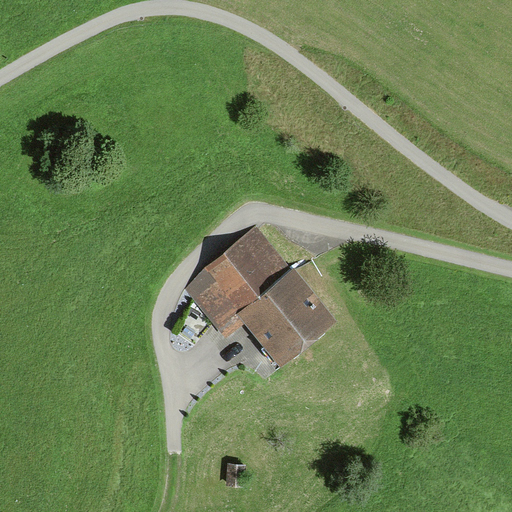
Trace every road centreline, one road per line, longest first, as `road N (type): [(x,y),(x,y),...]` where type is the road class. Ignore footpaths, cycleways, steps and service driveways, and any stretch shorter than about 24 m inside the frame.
road 1 (unclassified): [(0,78),(130,12),(162,7),(219,16),(282,46),(441,175),(511,219)]
road 2 (track): [(180,374),(170,315),(185,286),(244,226),(264,218),(511,268)]
